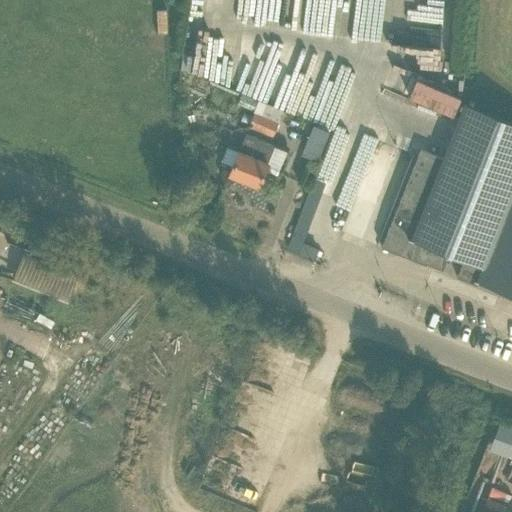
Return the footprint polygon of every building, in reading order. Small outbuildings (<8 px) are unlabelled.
[(209,0),(208,12),(219,14),(220,0),(248,0),(248,3),(242,2),(241,12),(251,13),(252,0),(258,0),(270,1),(266,46),(299,49),(299,57),(397,68),(404,0),(209,0)] [(253,70),(248,95),(267,99),(272,74),(253,70)] [(420,148),(388,227),(381,245),(426,263),(426,262),(442,268),(449,252),(463,258),(457,276),(476,283),(478,280),(511,293),(511,121),(464,102),(442,156),(420,148)] [(278,122),(255,112),(249,126),(273,136),(278,122)] [(296,152),(312,159),(324,130),(307,123),(296,152)] [(244,134),(237,153),(229,172),(258,184),(261,176),(264,169),(275,142),(245,130),(244,134)] [(325,143),(311,180),(335,189),(348,152),(325,143)] [(264,169),(261,176),(277,182),(280,174),(276,173),(276,174),(264,169)] [(307,191),(297,222),(317,229),(327,198),(307,191)] [(10,248),(0,274),(0,276),(57,297),(67,269),(10,248)]
